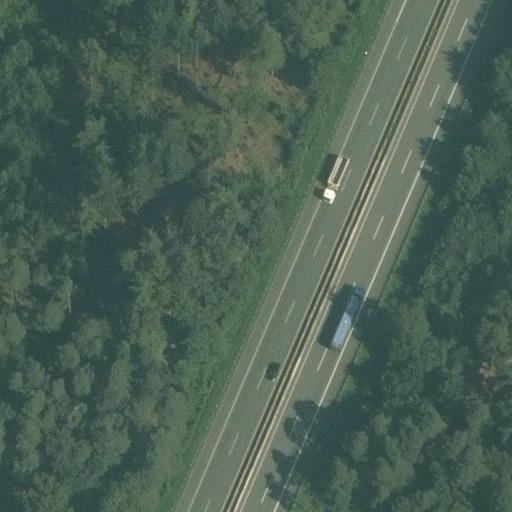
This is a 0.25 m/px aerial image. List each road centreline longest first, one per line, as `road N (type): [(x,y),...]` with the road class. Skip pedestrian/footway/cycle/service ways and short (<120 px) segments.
road 1 (motorway): [(262,511),(481,0)]
road 2 (motorway): [(408,0),(191,511)]
